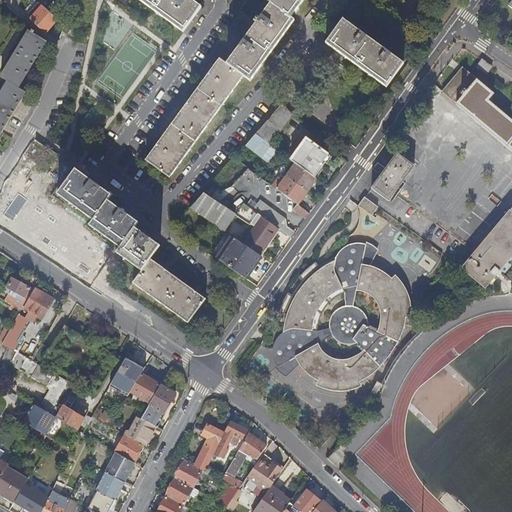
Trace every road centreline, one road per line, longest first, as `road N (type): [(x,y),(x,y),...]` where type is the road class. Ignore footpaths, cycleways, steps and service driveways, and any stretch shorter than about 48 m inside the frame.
road 1 (residential): [(459,25),(259,302)]
road 2 (residential): [(160,209),(331,0)]
road 3 (residential): [(160,209),(112,173),(108,161),(221,0)]
road 4 (residential): [(0,237),(208,376)]
road 5 (residential): [(208,376),(274,424),(362,511)]
road 6 (residential): [(0,182),(46,104),(84,10)]
road 7 (residential): [(208,376),(135,511)]
road 8 (residential): [(259,302),(180,241),(160,209)]
road 9 (unknown): [(459,254),(352,175)]
